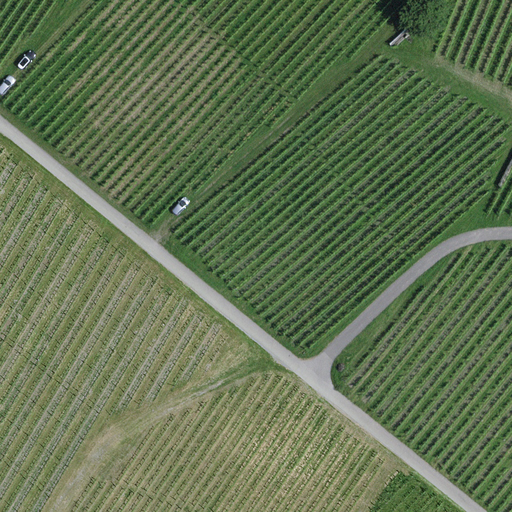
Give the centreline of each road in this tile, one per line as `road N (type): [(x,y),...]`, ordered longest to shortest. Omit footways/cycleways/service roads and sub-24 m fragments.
road 1 (unclassified): [(478,511),(0,123)]
road 2 (track): [(279,357),(137,419),(54,511)]
road 3 (track): [(511,235),(440,251),(307,380)]
